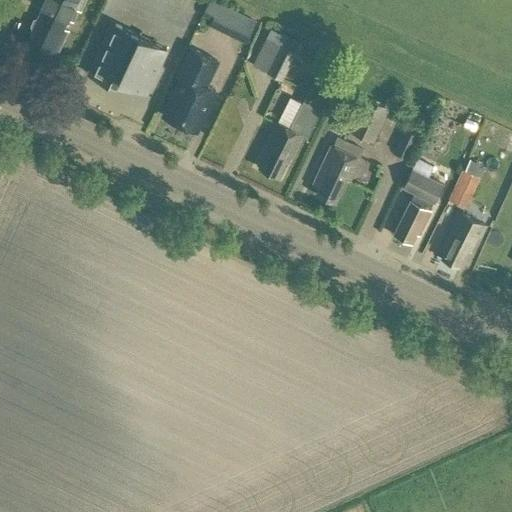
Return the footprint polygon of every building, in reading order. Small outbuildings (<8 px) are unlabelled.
[(39,0),(37,5),(42,7),(37,18),(34,19),(31,25),(32,28),(31,31),(32,32),(25,48),(44,56),(46,51),(54,54),(65,29),(60,27),(64,19),(69,21),(74,9),(79,10),(83,0),(39,0)] [(210,18),(207,23),(229,34),(236,20),(205,4),(200,13),(210,18)] [(111,22),(87,73),(115,86),(116,85),(131,92),(134,86),(145,91),(166,48),(111,22)] [(280,80),(294,52),(279,45),(266,73),(280,80)] [(180,76),(161,114),(194,130),(214,90),(203,85),(215,59),(189,47),(176,75),(180,76)] [(333,87),(334,86),(316,77),(309,92),(327,100),(333,87)] [(349,131),(376,143),(393,108),(366,96),(349,131)] [(286,161),(300,134),(306,137),(319,110),(300,101),(287,128),(275,122),(262,150),(264,151),(257,166),(278,175),(285,160),(286,161)] [(474,130),(477,122),(466,118),(463,126),(474,130)] [(405,129),(395,151),(408,156),(418,134),(405,129)] [(337,136),(333,145),(359,157),(363,147),(337,136)] [(348,181),(359,157),(333,145),(329,144),(311,185),(317,187),(315,193),(333,202),(344,178),(348,181)] [(466,161),(448,199),(466,207),(484,169),(466,161)] [(406,189),(414,193),(410,201),(409,201),(393,234),(409,242),(413,233),(416,234),(428,210),(426,209),(431,201),(434,203),(444,183),(416,169),(406,189)] [(481,236),(485,227),(455,213),(450,223),(453,224),(440,250),(444,252),(440,259),(458,267),(468,246),(473,248),(479,235),(481,236)]
